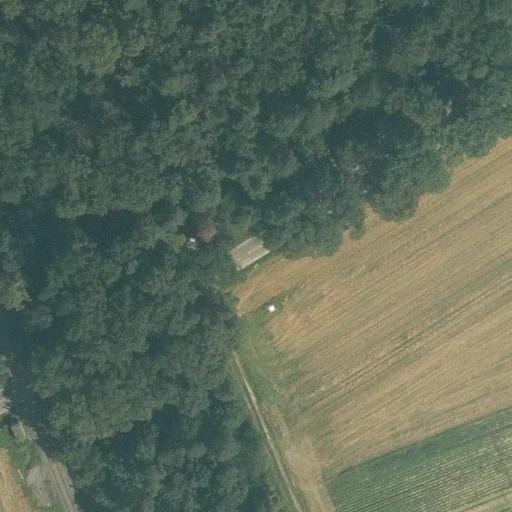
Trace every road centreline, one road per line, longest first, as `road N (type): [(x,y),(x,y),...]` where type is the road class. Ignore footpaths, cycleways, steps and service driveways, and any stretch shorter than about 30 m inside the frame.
road 1 (unclassified): [(511,92),(0,402)]
road 2 (track): [(220,274),(106,0)]
road 3 (track): [(213,278),(303,511)]
